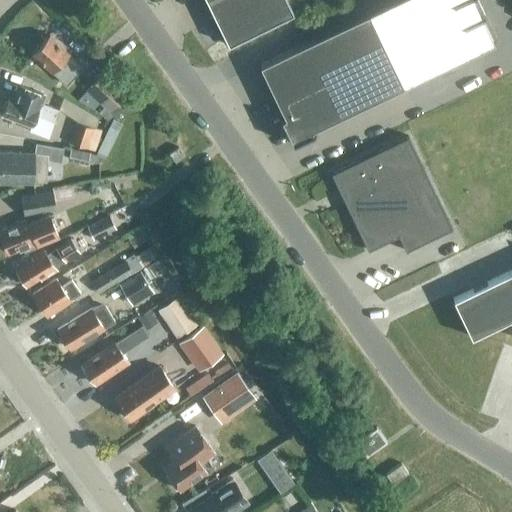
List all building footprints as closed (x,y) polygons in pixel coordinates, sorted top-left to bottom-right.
[(209,18),(229,46),(243,38),(243,37),(293,12),(286,0),(206,0),(214,15),(209,18)] [(311,129),(403,85),(493,42),(481,18),(484,15),(476,0),(393,0),(369,12),(259,63),(284,115),(281,116),(278,111),(277,111),(292,143),(318,131),(317,130),(312,132),(311,129)] [(49,35),(32,53),(51,71),(66,84),(82,66),(77,61),(68,53),(49,35)] [(107,106),(118,94),(99,77),(88,89),(107,106)] [(6,98),(2,108),(0,112),(2,113),(2,114),(31,125),(35,115),(54,123),(59,109),(40,102),(43,94),(20,85),(14,99),(8,97),(8,98),(6,98)] [(94,154),(71,148),(69,148),(67,159),(87,163),(98,162),(106,153),(121,122),(112,118),(94,154)] [(88,147),(94,126),(76,121),(71,142),(88,147)] [(408,136),(331,173),(368,249),(398,235),(405,250),(451,228),(408,136)] [(34,142),(34,152),(0,151),(0,180),(33,182),(33,181),(46,181),(47,160),(60,162),(62,147),(34,142)] [(175,162),(184,156),(177,147),(168,153),(175,162)] [(23,215),(55,210),(52,191),(20,197),(23,215)] [(49,214),(28,222),(26,219),(0,229),(0,235),(7,253),(24,246),(26,250),(58,237),(49,214)] [(86,226),(93,239),(115,228),(109,215),(86,226)] [(54,266),(79,250),(70,237),(45,253),(42,248),(31,256),(33,259),(16,269),(25,285),(38,277),(40,279),(56,269),(54,266)] [(98,293),(114,283),(157,257),(149,244),(133,254),(133,253),(123,259),(124,260),(90,280),(98,293)] [(166,268),(159,257),(147,264),(154,275),(166,268)] [(511,270),(507,272),(453,298),(471,336),(511,316),(511,270)] [(133,306),(153,294),(140,273),(120,285),(133,306)] [(46,315),(80,293),(71,279),(61,286),(55,278),(32,294),(46,315)] [(176,337),(179,334),(199,321),(180,293),(157,309),(176,337)] [(70,348),(104,327),(114,321),(102,301),(57,329),(70,348)] [(138,317),(146,330),(158,323),(149,310),(138,317)] [(222,352),(202,324),(178,342),(198,370),(222,352)] [(148,335),(141,325),(130,332),(115,342),(81,364),(94,383),(127,361),(122,352),(148,335)] [(130,418),(156,400),(170,390),(155,369),(141,379),(115,397),(121,406),(121,409),(125,415),(128,416),(130,418)] [(184,387),(190,395),(212,379),(211,378),(216,375),(214,373),(209,376),(206,371),(184,387)] [(254,397),(236,371),(201,396),(220,422),(254,397)] [(218,451),(265,423),(255,406),(208,434),(218,451)] [(168,465),(164,468),(169,475),(170,477),(168,478),(175,488),(177,487),(179,489),(205,470),(199,462),(209,454),(213,451),(208,444),(195,426),(166,447),(175,460),(168,465)] [(356,442),(366,455),(386,441),(376,428),(356,442)] [(407,472),(401,463),(385,474),(392,483),(407,472)] [(232,511),(248,502),(232,476),(211,489),(214,494),(187,511),(232,511)]
